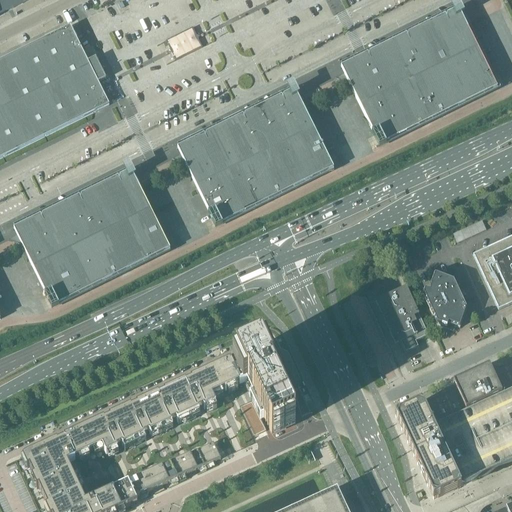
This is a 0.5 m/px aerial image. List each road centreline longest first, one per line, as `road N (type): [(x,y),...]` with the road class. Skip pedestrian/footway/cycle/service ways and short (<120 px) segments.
road 1 (secondary): [(0,393),(272,264)]
road 2 (secondary): [(271,238),(0,368)]
road 3 (secondary): [(511,128),(271,238)]
road 4 (secondary): [(290,257),(511,161)]
road 5 (residential): [(343,417),(145,511)]
road 6 (unclassified): [(272,264),(343,417)]
road 7 (residential): [(359,410),(290,257)]
road 8 (unclassified): [(359,410),(511,339)]
